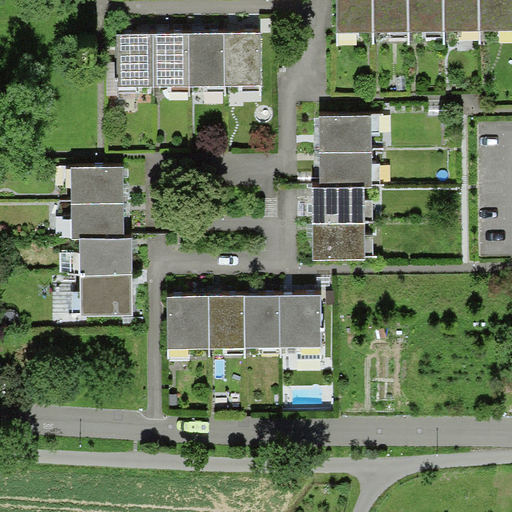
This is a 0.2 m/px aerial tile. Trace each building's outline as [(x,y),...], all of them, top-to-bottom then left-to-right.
[(511,0),(330,0),(331,28),(511,24),(511,0)] [(254,29),(107,32),(108,83),(255,80),(254,29)] [(375,110),(314,113),(317,180),(306,180),(309,254),(366,251),(363,185),(378,184),(375,110)] [(119,160),(62,161),(63,234),(71,232),(71,310),(129,309),(129,227),(119,227),(119,160)] [(316,291),(160,291),(161,341),(316,341),(316,291)]
